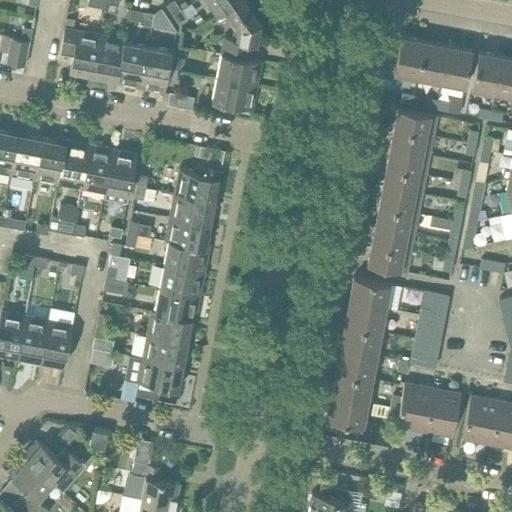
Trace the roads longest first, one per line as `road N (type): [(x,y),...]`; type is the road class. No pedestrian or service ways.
road 1 (residential): [(0,88),(310,149)]
road 2 (tertiary): [(254,439),(310,149)]
road 3 (residential): [(511,487),(254,439)]
road 4 (residential): [(254,439),(41,400),(30,408)]
road 5 (tertiary): [(310,149),(334,29),(329,0)]
